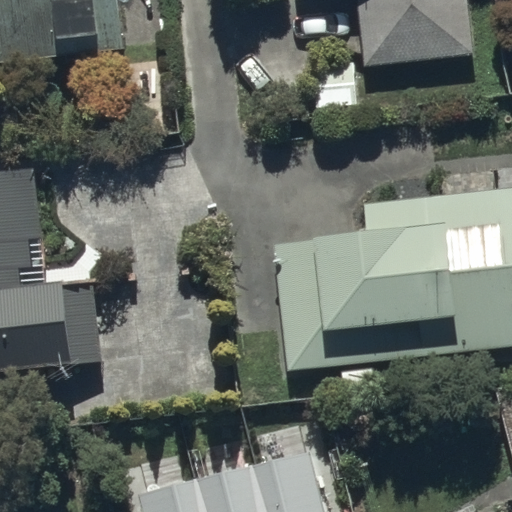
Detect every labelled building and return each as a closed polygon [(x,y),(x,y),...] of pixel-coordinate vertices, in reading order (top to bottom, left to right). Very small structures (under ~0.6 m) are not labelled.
[(0,0),(0,62),(120,49),(114,0),(0,0)] [(356,0),(362,67),(471,58),(465,0),(356,0)] [(45,283),(36,170),(0,172),(0,373),(101,366),(94,279),(45,283)] [(273,245),(285,372),(511,346),(511,188),(361,205),(364,232),(309,236),(310,241),(273,245)] [(511,383),(493,388),(511,461),(511,383)] [(322,395),(250,413),(270,496),(342,478),(322,395)]
